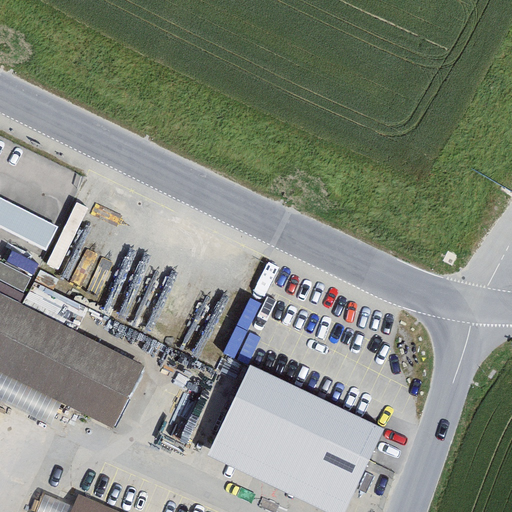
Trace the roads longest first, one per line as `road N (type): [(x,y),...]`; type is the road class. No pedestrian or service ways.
road 1 (tertiary): [(0,79),(472,308)]
road 2 (unknown): [(0,495),(26,455),(46,442),(70,442),(258,511)]
road 3 (tertiary): [(472,308),(411,511)]
